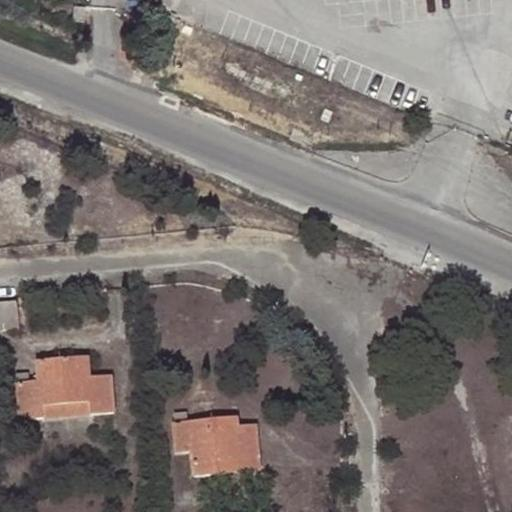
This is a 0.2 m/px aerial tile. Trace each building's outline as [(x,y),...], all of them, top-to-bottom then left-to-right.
[(83,24),(84,9),(73,8),(72,24),(83,24)] [(18,303),(0,304),(0,331),(20,330),(18,303)] [(39,382),(17,383),(20,420),(44,418),(43,406),(89,404),(90,414),(113,413),(111,375),(89,377),(88,358),(38,363),(39,382)] [(89,404),(43,406),(44,418),(90,414),(89,404)] [(174,424),(176,446),(191,445),(191,453),(193,477),(259,471),(256,424),(239,425),(238,418),(174,424)] [(191,445),(176,446),(176,453),(191,453),(191,445)]
